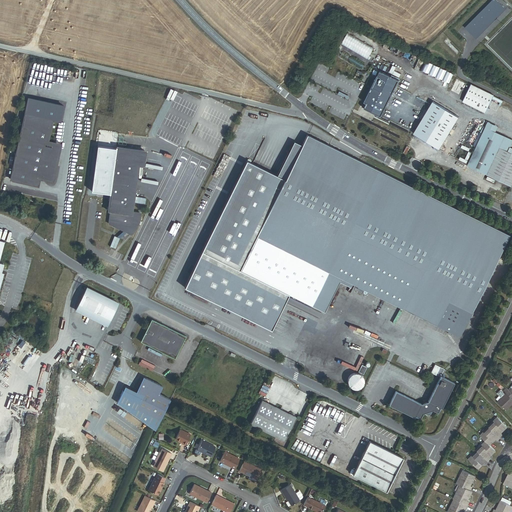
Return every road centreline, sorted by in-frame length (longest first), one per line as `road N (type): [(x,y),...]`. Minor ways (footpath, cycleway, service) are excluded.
road 1 (unclassified): [(439,448),(74,270),(0,218)]
road 2 (unknown): [(327,125),(275,130),(251,144),(226,176),(180,270),(192,298),(288,348)]
road 3 (residential): [(314,116),(0,45)]
road 4 (tertiary): [(314,116),(511,218)]
road 5 (unknown): [(204,92),(118,291)]
road 6 (tertiary): [(179,0),(314,116)]
road 7 (tertiary): [(439,448),(511,300)]
road 8 (unknown): [(401,348),(458,349),(495,278)]
road 9 (unknown): [(288,348),(311,330),(344,322),(374,326),(401,348)]
